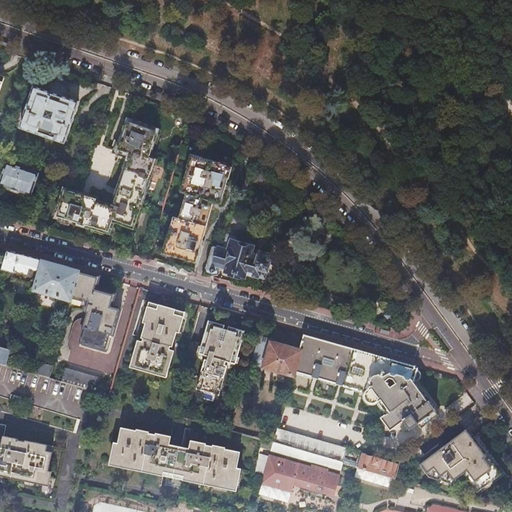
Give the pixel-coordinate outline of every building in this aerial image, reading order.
[(33,87),(19,128),(65,143),(78,102),(33,87)] [(63,188),(55,218),(109,234),(113,221),(133,227),(156,159),(149,156),(158,130),(128,119),(123,133),(119,132),(113,149),(129,155),(111,205),(95,200),(96,198),(63,188)] [(173,216),(164,249),(195,258),(213,197),(221,199),(229,169),(218,166),(218,167),(201,162),(201,161),(190,157),(180,192),(188,194),(181,218),(173,216)] [(54,166),(41,162),(37,173),(6,163),(0,181),(0,184),(31,196),(37,178),(49,182),(54,166)] [(251,182),(246,180),(223,224),(228,226),(251,182)] [(213,244),(203,275),(213,278),(217,275),(218,270),(217,266),(245,274),(245,273),(264,279),(270,256),(252,251),(252,250),(234,245),(231,254),(216,249),(217,243),(214,242),(213,244)] [(17,252),(8,250),(2,270),(13,273),(11,280),(35,287),(42,260),(17,252)] [(70,267),(42,260),(35,287),(34,291),(71,302),(80,270),(70,267)] [(96,288),(99,276),(80,270),(71,302),(67,313),(70,311),(72,310),(75,309),(78,309),(88,312),(80,342),(104,349),(109,334),(113,335),(121,308),(112,305),(115,293),(96,288)] [(143,321),(148,323),(153,324),(158,308),(148,305),(143,321)] [(153,324),(148,323),(142,341),(138,340),(132,362),(141,365),(141,366),(157,371),(157,370),(167,373),(173,350),(169,349),(174,330),(179,332),(182,320),(173,317),(174,313),(158,308),(153,324)] [(209,353),(199,387),(217,392),(227,358),(236,360),(244,330),(236,328),(236,329),(216,324),(216,322),(208,320),(200,350),(209,353)] [(416,382),(418,381),(419,380),(420,378),(421,376),(421,375),(421,373),(420,371),(418,370),(417,369),(417,367),(304,334),(299,352),(294,371),(365,392),(363,393),(363,396),(362,398),(363,400),(364,402),(365,404),(367,405),(368,406),(371,407),(373,407),(375,407),(377,406),(379,404),(387,415),(381,420),(390,432),(403,422),(410,430),(418,424),(421,428),(438,415),(435,411),(436,410),(428,400),(427,401),(412,381),(414,382),(416,382)] [(294,371),(299,352),(268,343),(269,340),(259,337),(257,344),(258,344),(251,367),(260,370),(261,367),(292,376),(294,371)] [(10,350),(0,346),(0,363),(5,365),(6,363),(10,350)] [(6,363),(5,365),(38,374),(38,373),(6,363)] [(38,373),(38,374),(49,377),(52,368),(41,364),(38,373)] [(65,367),(61,381),(97,392),(101,378),(65,367)] [(129,466),(164,473),(170,443),(171,437),(162,435),(162,436),(156,435),(157,434),(126,428),(123,443),(117,442),(114,461),(129,464),(129,466)] [(277,429),(273,442),(289,447),(334,460),(341,462),(345,449),(277,429)] [(464,432),(445,445),(450,452),(469,438),(464,432)] [(2,444),(0,453),(0,474),(33,482),(34,478),(46,480),(53,448),(32,444),(31,445),(25,444),(25,443),(17,441),(17,442),(11,441),(11,440),(4,438),(2,444)] [(450,452),(445,445),(420,465),(427,474),(432,476),(438,472),(443,479),(450,474),(454,479),(467,470),(479,485),(495,473),(469,438),(450,452)] [(190,447),(184,477),(219,484),(220,482),(235,485),(238,466),(234,465),(237,450),(206,443),(205,445),(200,444),(200,442),(191,440),(190,447)] [(289,447),(273,442),(271,450),(332,468),(334,460),(289,447)] [(170,443),(164,473),(184,477),(190,447),(170,443)] [(383,474),(396,478),(400,464),(362,454),(358,467),(383,474)] [(260,489),(276,493),(289,497),(292,490),(329,500),(332,490),(335,490),(339,476),(270,456),(260,489)] [(381,482),(383,474),(358,467),(350,465),(348,473),(381,482)]
